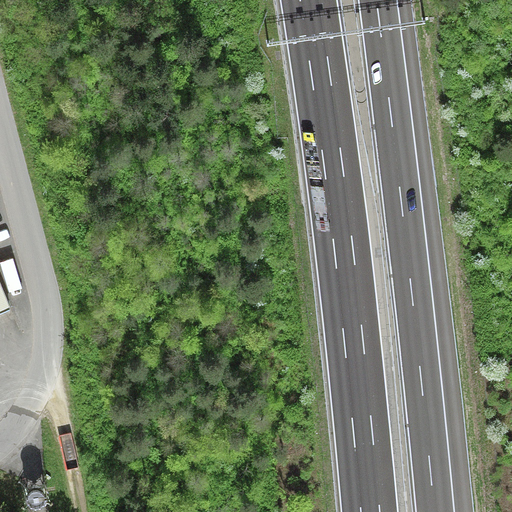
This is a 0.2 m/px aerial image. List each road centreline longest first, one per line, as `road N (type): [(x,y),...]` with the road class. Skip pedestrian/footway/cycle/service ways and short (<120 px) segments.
road 1 (motorway): [(307,0),(363,511)]
road 2 (motorway): [(438,511),(386,0)]
road 3 (residential): [(0,99),(63,350),(54,412),(0,459)]
